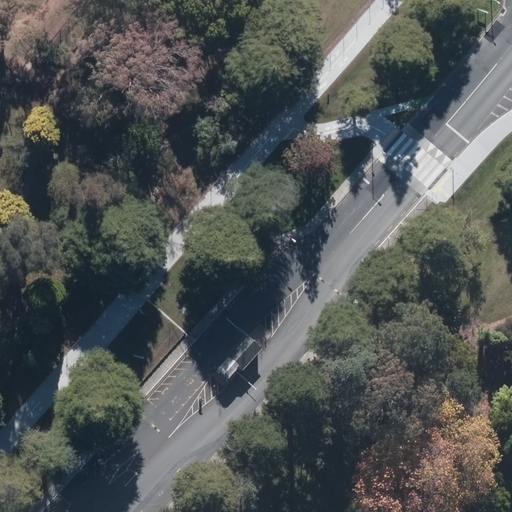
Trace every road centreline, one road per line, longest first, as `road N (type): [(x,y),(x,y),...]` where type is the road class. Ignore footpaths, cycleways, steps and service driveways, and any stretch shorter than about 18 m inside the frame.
road 1 (unclassified): [(334,249),(322,297),(202,438),(149,457)]
road 2 (unclassified): [(149,457),(166,407),(286,267),(334,249)]
road 3 (unclassified): [(334,249),(511,52)]
